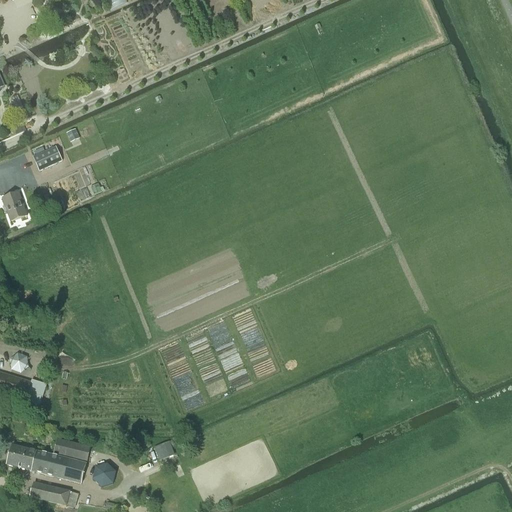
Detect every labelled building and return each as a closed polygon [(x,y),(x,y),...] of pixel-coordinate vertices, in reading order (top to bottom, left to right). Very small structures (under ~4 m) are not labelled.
[(69,141),(78,137),(75,129),(66,133),(69,141)] [(56,148),(33,158),(39,172),(62,162),(56,148)] [(102,193),(100,189),(98,184),(90,188),(94,197),(102,193)] [(18,193),(2,199),(10,222),(26,217),(18,193)] [(11,371),(20,374),(29,368),(27,358),(17,354),(9,360),(11,371)] [(0,394),(25,402),(39,406),(47,385),(31,380),(31,383),(0,373),(0,394)] [(90,448),(57,440),(53,454),(87,462),(90,448)] [(170,443),(154,449),(159,462),(174,457),(170,443)] [(11,446),(6,466),(81,485),(86,465),(11,446)] [(94,467),(90,479),(97,488),(109,487),(114,475),(106,465),(94,467)] [(78,495),(69,493),(69,492),(33,483),(30,498),(66,507),(66,506),(75,509),(78,495)]
